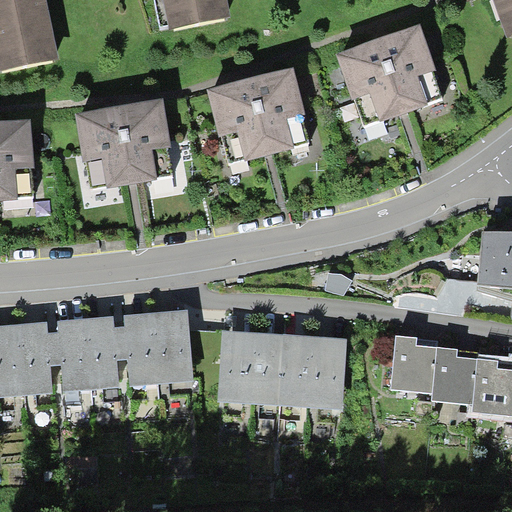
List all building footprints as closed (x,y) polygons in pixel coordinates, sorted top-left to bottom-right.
[(0,0),(0,75),(57,65),(44,0),(0,0)] [(171,30),(171,34),(230,23),(225,0),(154,0),(160,31),(171,30)] [(511,0),(492,0),(505,36),(511,33),(511,0)] [(421,27),(336,57),(353,103),(371,96),(381,124),(428,107),(418,79),(437,72),(421,27)] [(296,74),(209,95),(220,142),(239,138),(245,166),(295,154),(288,125),(307,121),(296,74)] [(166,104),(77,118),(84,166),(103,163),(107,191),(157,184),(153,154),(173,151),(166,104)] [(30,124),(0,126),(0,204),(17,203),(14,173),(34,171),(30,124)] [(160,186),(177,183),(172,159),(156,162),(160,186)] [(511,231),(482,232),(478,291),(511,301),(511,231)] [(129,391),(194,385),(189,315),(124,320),(125,331),(114,332),(113,321),(57,326),(58,336),(48,337),(47,327),(0,330),(0,400),(51,396),(49,369),(60,368),(63,396),(119,392),(116,365),(126,364),(129,391)] [(220,404),(342,411),(346,340),(224,333),(220,404)] [(473,414),(511,416),(511,364),(479,362),(479,354),(439,351),(440,342),(397,339),(393,392),(431,394),(430,403),(473,406),(473,414)]
